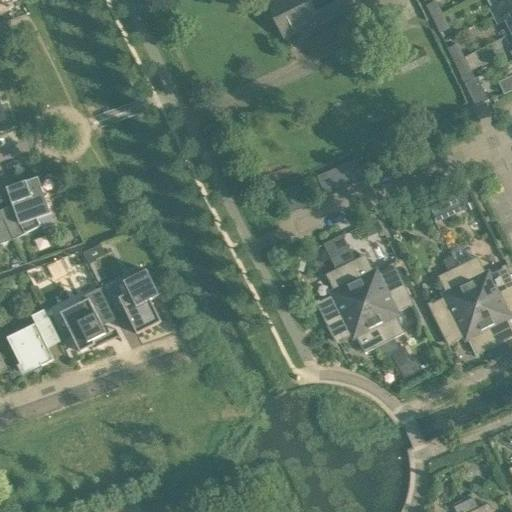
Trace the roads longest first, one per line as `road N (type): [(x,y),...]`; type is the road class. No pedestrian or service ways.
road 1 (residential): [(277,238),(511,133)]
road 2 (residential): [(0,422),(176,359)]
